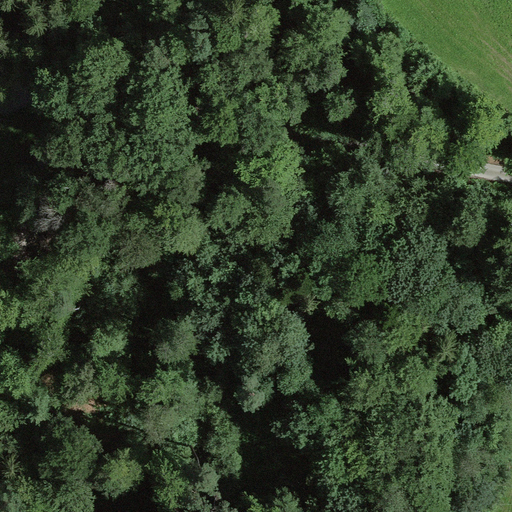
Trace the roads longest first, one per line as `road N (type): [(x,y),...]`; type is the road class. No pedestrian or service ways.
road 1 (unclassified): [(0,88),(511,177)]
road 2 (track): [(0,299),(68,99)]
